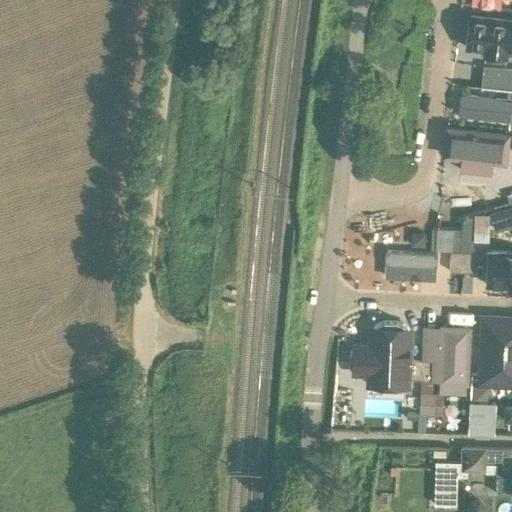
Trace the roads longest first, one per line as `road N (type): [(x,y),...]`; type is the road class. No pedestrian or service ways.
road 1 (unclassified): [(146,511),(146,277),(177,0)]
road 2 (unclassified): [(312,511),(316,382),(342,197)]
road 3 (residential): [(342,197),(424,194),(445,0)]
road 4 (unclassified): [(342,197),(362,0)]
road 5 (unknown): [(331,288),(511,304)]
